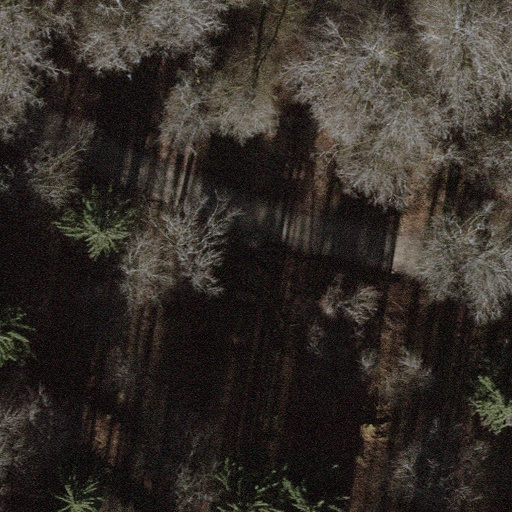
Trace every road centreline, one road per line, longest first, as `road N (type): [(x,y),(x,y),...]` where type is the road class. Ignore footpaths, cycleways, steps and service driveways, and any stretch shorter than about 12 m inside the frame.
road 1 (track): [(511,269),(343,238),(0,83)]
road 2 (track): [(0,348),(187,511)]
